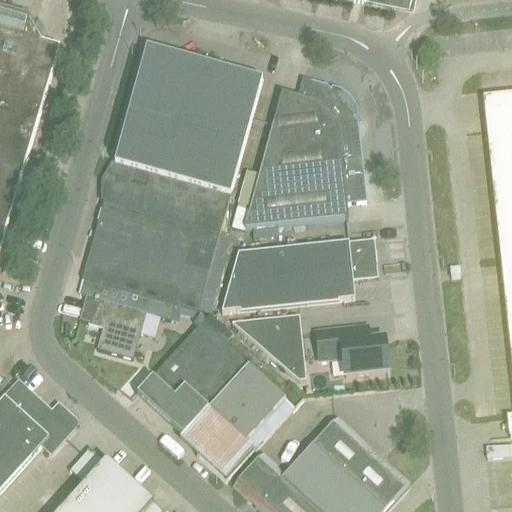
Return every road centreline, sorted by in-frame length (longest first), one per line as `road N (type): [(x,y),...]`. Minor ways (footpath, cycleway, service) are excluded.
road 1 (unclassified): [(213,511),(53,365),(40,336),(129,0)]
road 2 (unclassified): [(450,511),(407,112),(381,57)]
road 3 (unclassified): [(381,57),(320,31),(167,0)]
road 4 (unclassified): [(381,57),(426,19),(511,9)]
